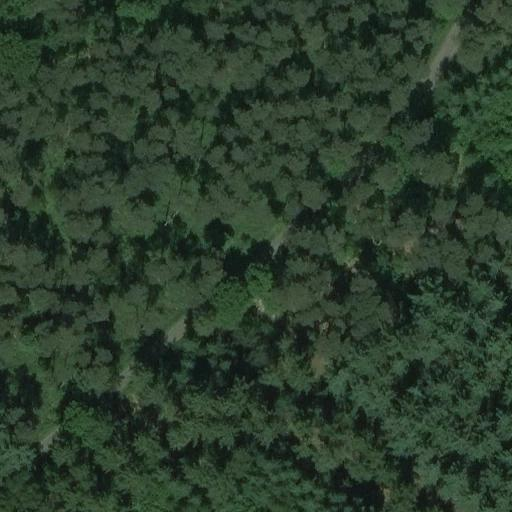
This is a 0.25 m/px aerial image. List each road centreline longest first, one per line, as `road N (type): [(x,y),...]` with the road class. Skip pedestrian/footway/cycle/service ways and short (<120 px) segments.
road 1 (unclassified): [(0,465),(243,268),(429,83),(472,0)]
road 2 (track): [(243,268),(453,511)]
road 3 (track): [(511,39),(408,104),(511,223)]
